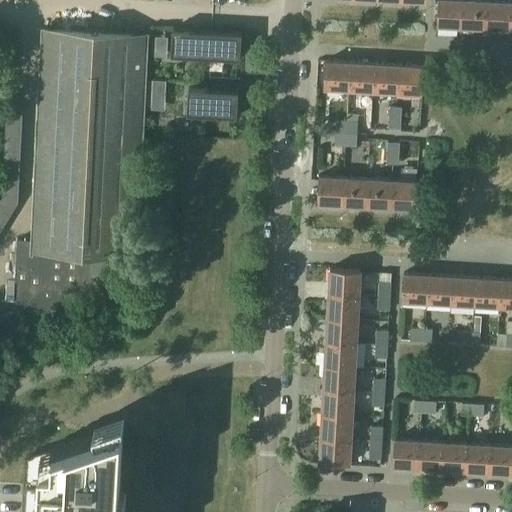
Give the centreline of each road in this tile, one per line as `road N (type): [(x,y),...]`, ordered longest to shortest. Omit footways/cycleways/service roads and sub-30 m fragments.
road 1 (residential): [(267,485),(295,0)]
road 2 (residential): [(267,485),(511,499)]
